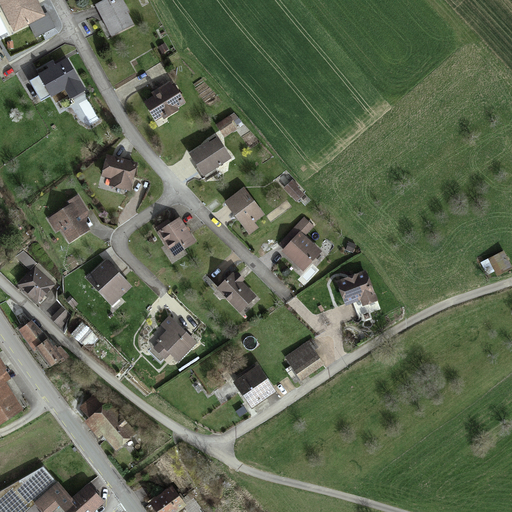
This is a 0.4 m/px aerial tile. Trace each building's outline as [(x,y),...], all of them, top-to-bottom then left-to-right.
[(41,0),(0,0),(16,31),(49,15),(41,0)] [(118,0),(109,0),(95,7),(110,38),(132,27),(118,0)] [(82,91),(64,63),(39,79),(51,99),(65,90),(71,99),(82,91)] [(157,96),(143,104),(154,122),(183,103),(171,83),(155,93),(157,96)] [(42,96),(36,99),(43,112),(49,109),(42,96)] [(229,119),(218,127),(230,145),(241,137),(229,119)] [(216,141),(190,157),(202,176),(228,161),(216,141)] [(136,163),(107,155),(102,174),(112,177),(110,186),(128,191),(136,163)] [(292,183),(284,190),(297,204),(305,197),(292,183)] [(225,205),(250,236),(258,230),(253,223),(262,215),(243,191),(225,205)] [(71,207),(49,221),(56,233),(61,229),(70,243),(86,233),(87,213),(77,198),(68,204),(71,207)] [(195,240),(179,217),(159,231),(175,254),(195,240)] [(298,234),(282,254),(303,271),(318,252),(298,234)] [(348,244),(345,250),(353,253),(355,248),(348,244)] [(37,262),(25,252),(18,261),(30,271),(37,262)] [(502,253),(490,260),(498,273),(510,267),(502,253)] [(106,261),(88,279),(112,304),(130,286),(106,261)] [(33,269),(18,288),(37,305),(53,286),(33,269)] [(365,272),(337,283),(345,304),(360,298),(362,304),(375,299),(365,272)] [(233,274),(218,288),(240,311),(255,296),(233,274)] [(62,307),(51,317),(58,324),(68,314),(62,307)] [(196,342),(168,317),(161,325),(167,331),(154,346),(166,357),(170,352),(179,360),(196,342)] [(32,322),(21,330),(34,348),(38,346),(48,339),(32,322)] [(82,323),(71,335),(82,346),(93,334),(82,323)] [(61,357),(48,339),(38,346),(51,364),(61,357)] [(286,359),(301,382),(321,369),(305,346),(286,359)] [(0,366),(0,422),(22,409),(4,381),(8,379),(0,366)] [(258,366),(234,382),(252,407),(275,391),(258,366)] [(81,410),(90,420),(108,403),(99,393),(81,410)] [(141,440),(108,403),(90,420),(85,424),(99,440),(104,435),(123,456),(141,440)] [(44,511),(50,511),(58,505),(64,511),(92,511),(103,502),(89,486),(73,501),(42,468),(0,492),(0,511),(22,511),(35,502),(44,511)] [(171,487),(150,502),(156,511),(175,511),(184,506),(171,487)]
